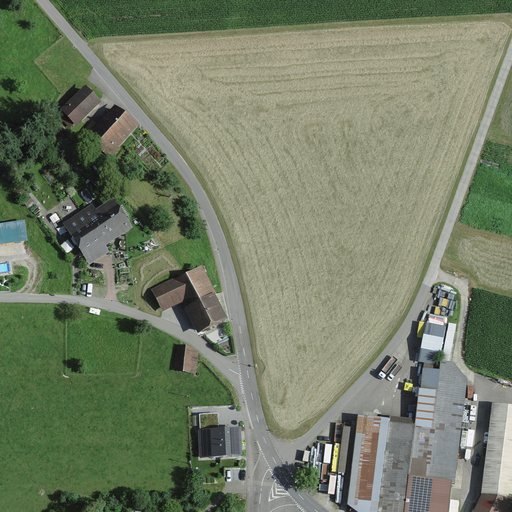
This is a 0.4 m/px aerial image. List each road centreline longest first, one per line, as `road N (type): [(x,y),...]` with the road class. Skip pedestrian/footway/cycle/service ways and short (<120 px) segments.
road 1 (residential): [(511,53),(408,325),(330,416),(276,464)]
road 2 (unclassified): [(41,0),(197,189),(235,301)]
road 3 (unclassified): [(248,375),(183,334),(113,306),(0,297)]
